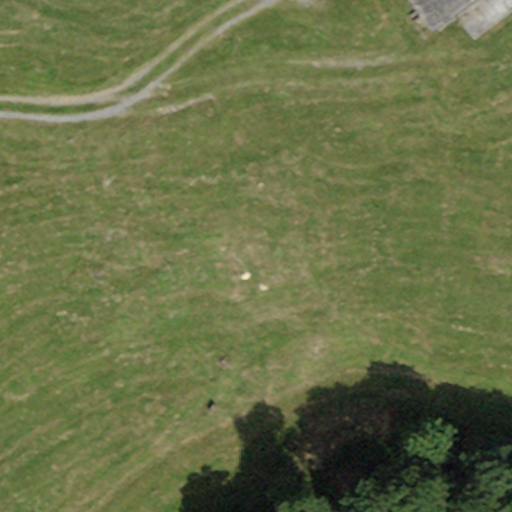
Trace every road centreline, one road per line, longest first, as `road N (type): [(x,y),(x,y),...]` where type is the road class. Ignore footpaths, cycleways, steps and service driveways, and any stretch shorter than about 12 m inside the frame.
road 1 (track): [(0,103),(112,103),(245,75),(390,69),(511,46)]
road 2 (track): [(112,103),(236,0)]
